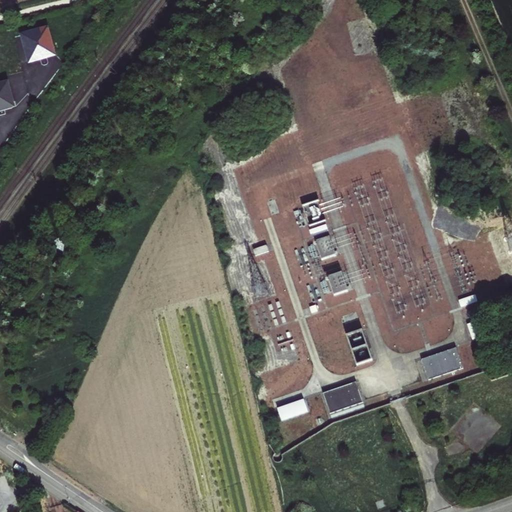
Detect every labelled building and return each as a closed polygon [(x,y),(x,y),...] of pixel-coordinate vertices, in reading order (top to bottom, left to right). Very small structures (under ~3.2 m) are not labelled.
[(55,54),(48,29),(22,35),(29,61),(38,58),(41,60),(47,59),(49,55),(55,54)] [(0,110),(14,107),(8,83),(0,85),(0,110)] [(313,236),(328,233),(326,225),(311,227),(313,236)] [(323,263),(338,258),(331,238),(316,244),(323,263)] [(314,245),(301,250),(307,267),(320,263),(314,245)] [(344,273),(328,278),(335,298),(350,294),(344,273)] [(326,281),(313,285),(319,303),(332,299),(326,281)] [(364,330),(348,335),(357,367),(373,363),(364,330)] [(346,338),(330,344),(340,372),(356,367),(346,338)] [(451,351),(417,363),(424,383),(459,371),(451,351)] [(362,384),(325,397),(331,413),(349,406),(367,400),(362,384)] [(314,387),(276,400),(282,415),(319,403),(314,387)]
